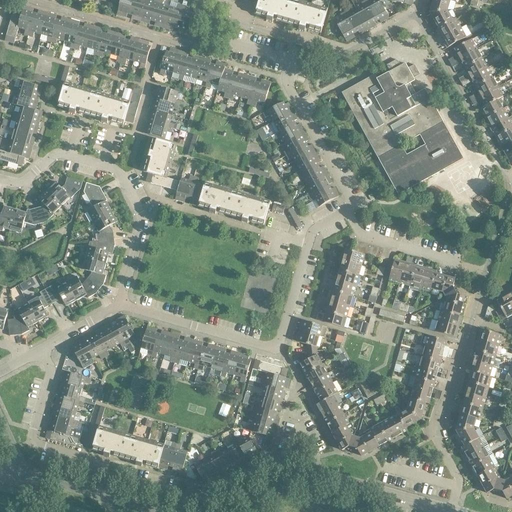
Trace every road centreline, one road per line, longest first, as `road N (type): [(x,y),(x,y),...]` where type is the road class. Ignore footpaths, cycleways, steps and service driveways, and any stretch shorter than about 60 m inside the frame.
road 1 (residential): [(319,476),(302,442),(199,501),(38,446),(50,371),(41,351)]
road 2 (residential): [(121,305),(271,346),(312,230),(345,212)]
road 3 (residential): [(345,212),(350,194),(289,85),(292,64),(219,40),(203,0)]
road 4 (residential): [(0,176),(20,179),(61,154),(121,175),(142,225),(121,305)]
road 5 (residential): [(345,212),(359,234),(486,271)]
road 6 (tertiary): [(114,500),(26,472),(0,420)]
road 7 (tertiary): [(319,476),(452,511)]
